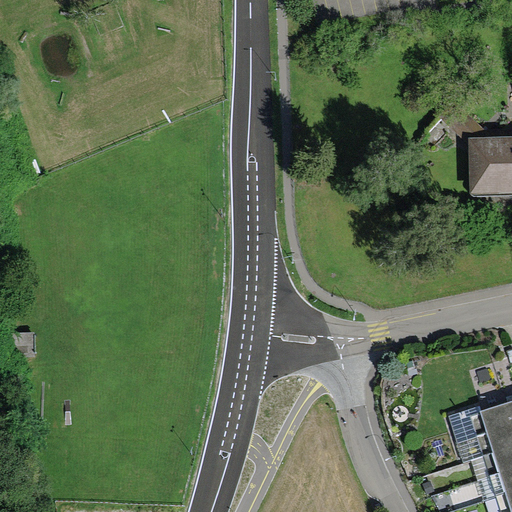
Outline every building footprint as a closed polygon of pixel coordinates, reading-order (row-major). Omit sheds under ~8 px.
[(511,146),(474,147),(474,192),(511,191),(511,146)] [(511,408),(470,422),(476,441),(511,429),(511,408)] [(511,429),(476,441),(483,460),(511,450),(511,429)] [(511,472),(511,450),(483,460),(489,480),(511,472)] [(511,472),(489,480),(496,501),(511,496),(511,472)] [(511,511),(511,496),(496,501),(499,511),(511,511)]
